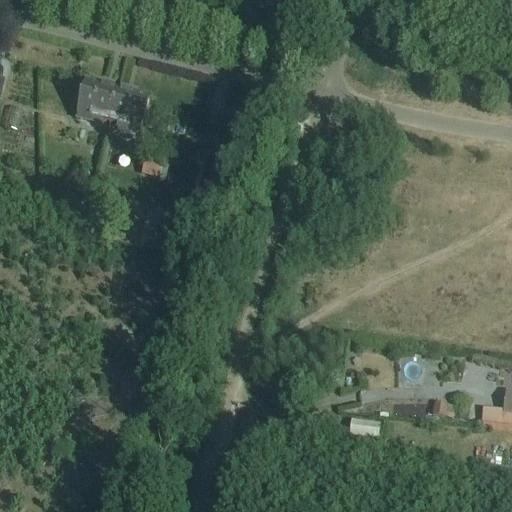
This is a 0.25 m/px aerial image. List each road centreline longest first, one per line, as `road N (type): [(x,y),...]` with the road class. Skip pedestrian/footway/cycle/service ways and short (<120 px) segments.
road 1 (residential): [(328,96),(0,10)]
road 2 (residential): [(511,134),(328,96)]
